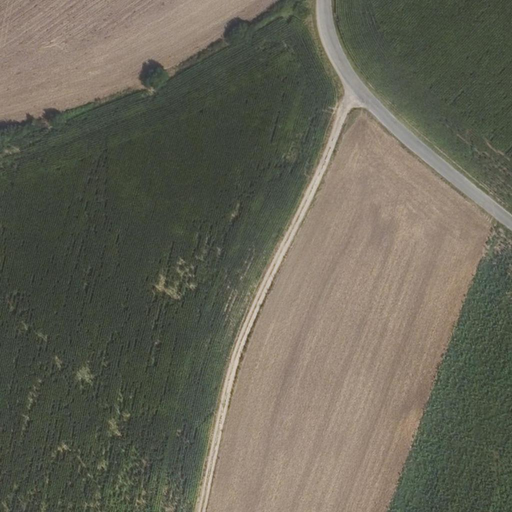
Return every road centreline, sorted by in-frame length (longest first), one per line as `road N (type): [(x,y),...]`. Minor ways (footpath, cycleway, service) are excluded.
road 1 (track): [(358,86),(242,338),(201,511)]
road 2 (unclassified): [(511,223),(358,86),(333,45),(324,0)]
